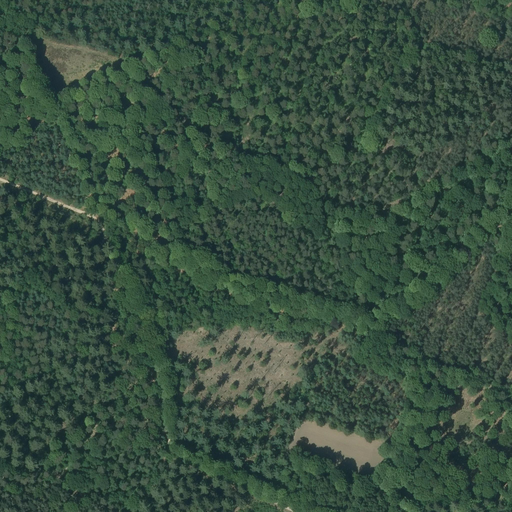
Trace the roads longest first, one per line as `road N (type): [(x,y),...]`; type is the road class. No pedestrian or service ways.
road 1 (track): [(131,511),(174,458),(161,391),(54,119)]
road 2 (track): [(48,104),(246,0)]
road 3 (track): [(296,511),(174,458)]
road 4 (track): [(54,119),(22,30),(1,0)]
